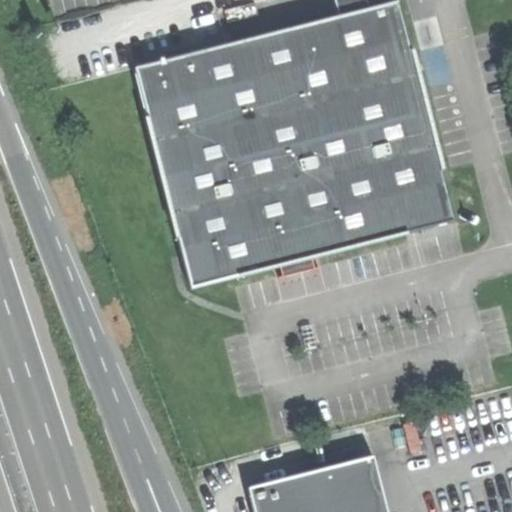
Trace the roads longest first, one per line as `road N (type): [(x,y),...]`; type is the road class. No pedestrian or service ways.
road 1 (trunk): [(139,480),(0,117)]
road 2 (trunk): [(65,511),(0,314)]
